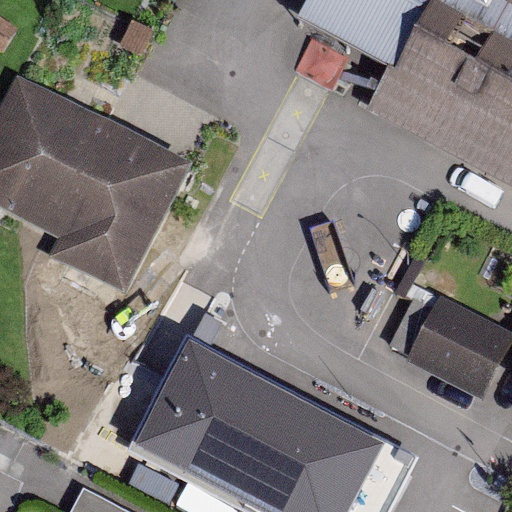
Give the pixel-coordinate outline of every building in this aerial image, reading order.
[(511,0),(319,0),(298,40),(390,88),(511,153),(511,0)] [(194,175),(17,83),(0,116),(0,213),(62,246),(51,267),(126,305),(194,175)] [(511,153),(390,88),(370,125),(511,200),(511,153)] [(511,352),(511,339),(443,303),(407,368),(482,408),(511,352)] [(394,511),(419,467),(188,346),(127,462),(223,511),(394,511)] [(116,511),(85,495),(76,511),(116,511)]
